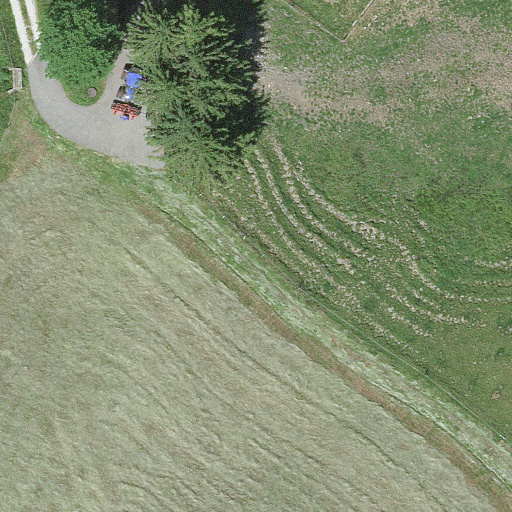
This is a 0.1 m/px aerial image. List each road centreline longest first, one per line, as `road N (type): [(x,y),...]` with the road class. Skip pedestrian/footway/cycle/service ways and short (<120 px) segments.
road 1 (track): [(16,0),(29,64),(55,101),(104,131)]
road 2 (track): [(157,0),(104,131)]
